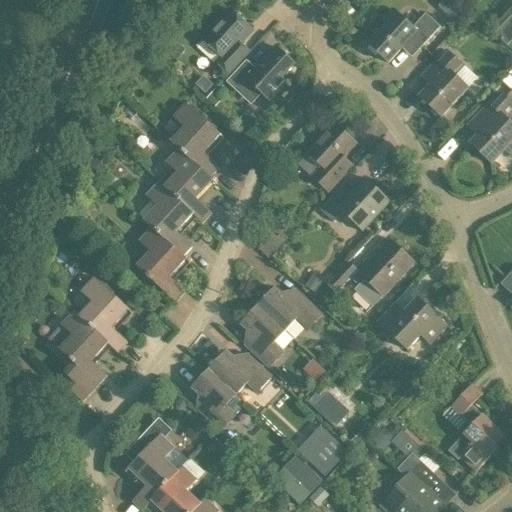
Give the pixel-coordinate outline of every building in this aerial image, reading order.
[(450,17),(458,24),(468,13),(461,6),(450,17)] [(239,44),(251,32),(229,11),(201,40),(220,58),(215,63),(227,74),(248,53),(239,44)] [(386,26),(368,46),(389,64),(409,41),(420,51),(440,28),(430,18),(416,32),(393,11),(382,23),(386,26)] [(226,83),(249,104),(260,93),(268,101),(285,83),(280,79),(293,65),(274,47),(271,50),(264,43),(246,62),(245,61),(226,83)] [(420,97),(441,117),(468,89),(455,77),(463,68),(447,52),(428,71),(437,79),(420,97)] [(511,70),(502,82),(511,91),(511,89),(511,70)] [(196,84),(205,93),(212,86),(203,77),(196,84)] [(206,99),(215,107),(224,97),(215,89),(206,99)] [(489,124),(470,144),(492,164),(506,148),(511,153),(511,126),(508,123),(511,118),(511,103),(500,93),(480,115),(489,124)] [(169,142),(178,150),(210,179),(219,169),(207,158),(224,139),(186,104),(172,118),(183,128),(169,142)] [(300,169),(318,185),(319,184),(328,192),(345,173),(336,164),(354,144),(335,127),(309,156),(310,157),(300,169)] [(217,185),(210,179),(178,150),(165,164),(177,175),(164,188),(196,220),(202,226),(212,216),(200,204),(217,185)] [(362,233),(390,203),(366,181),(338,210),(329,201),(319,211),(332,223),(341,214),(362,233)] [(180,236),(196,220),(164,188),(158,183),(145,197),(156,207),(143,221),(151,229),(183,257),(192,247),(180,236)] [(190,263),(183,257),(151,229),(138,242),(149,252),(135,267),(175,304),(186,293),(173,282),(190,263)] [(273,234),(263,245),(274,255),(286,242),(279,236),(277,238),(273,234)] [(355,291),(373,308),(414,264),(391,242),(360,274),(349,264),(330,284),(339,292),(350,280),(358,287),(355,291)] [(97,257),(92,262),(99,269),(104,265),(97,257)] [(305,288),(315,293),(323,280),(314,274),(305,288)] [(79,317),(109,344),(108,345),(118,355),(128,344),(116,332),(132,314),(94,278),(80,293),(92,303),(79,317)] [(275,290),(258,308),(284,333),(295,321),(307,332),(321,316),(295,292),(287,301),(275,290)] [(426,342),(429,346),(446,328),(417,300),(402,315),(394,307),(378,324),(407,351),(420,337),(426,342)] [(267,351),(284,333),(258,308),(241,326),(253,337),(244,346),(268,369),(277,360),(267,351)] [(92,363),(108,345),(109,344),(79,317),(74,312),(60,327),(71,337),(58,351),(73,364),(58,380),(83,403),(107,377),(92,363)] [(209,371),(236,396),(246,385),(256,394),(262,387),(271,378),(247,356),(238,365),(226,354),(209,371)] [(313,360),(305,368),(316,379),(324,371),(313,360)] [(246,405),(236,396),(209,371),(193,389),(205,400),(196,410),(220,432),(228,423),(246,405)] [(472,386),(450,408),(452,409),(471,426),(464,435),(471,442),(458,456),(474,473),(489,457),(486,454),(503,436),(471,405),(481,395),(472,386)] [(350,414),(330,395),(324,401),(316,394),(307,404),(335,430),(350,414)] [(140,511),(142,511),(150,503),(177,473),(165,462),(176,450),(161,436),(168,429),(167,427),(169,425),(162,418),(159,421),(158,420),(135,445),(143,453),(124,474),(142,491),(131,503),(140,511)] [(345,446),(352,452),(367,437),(360,430),(345,446)] [(439,511),(454,496),(418,462),(426,454),(402,432),(391,444),(408,461),(402,467),(402,472),(409,478),(383,505),(389,511),(439,511)] [(332,458),(337,463),(347,452),(342,447),(332,458)] [(296,456),(273,480),(301,508),(324,484),(296,456)] [(183,467),(177,473),(150,503),(160,511),(192,511),(200,504),(186,491),(197,480),(183,467)] [(310,499),(318,507),(329,495),(321,488),(310,499)] [(205,499),(200,504),(192,511),(219,511),(205,499)]
